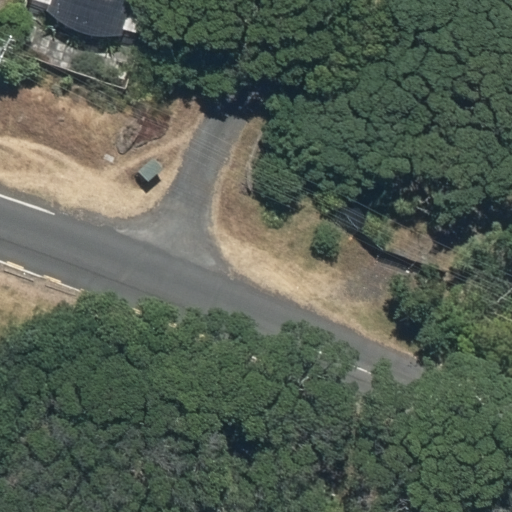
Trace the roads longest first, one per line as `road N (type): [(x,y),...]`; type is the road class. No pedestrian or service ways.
road 1 (unclassified): [(0,228),(407,373),(511,428)]
road 2 (unknown): [(138,277),(276,0)]
